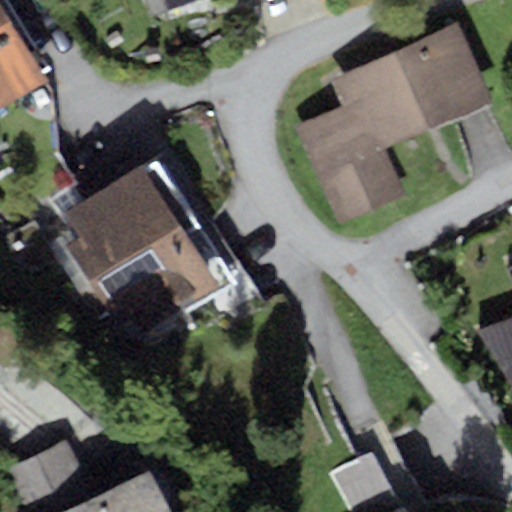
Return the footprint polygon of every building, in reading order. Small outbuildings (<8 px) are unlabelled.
[(0,0),(0,107),(48,80),(0,0)] [(144,0),(148,10),(173,0),(144,0)] [(367,97),(313,120),(357,225),(412,202),(391,154),(511,103),(511,92),(482,22),(358,74),(367,97)] [(145,160),(61,211),(139,337),(222,286),(145,160)] [(376,458),(340,474),(356,511),(377,511),(396,504),(376,458)] [(184,511),(175,490),(123,511),(184,511)] [(439,511),(432,499),(408,511),(439,511)]
